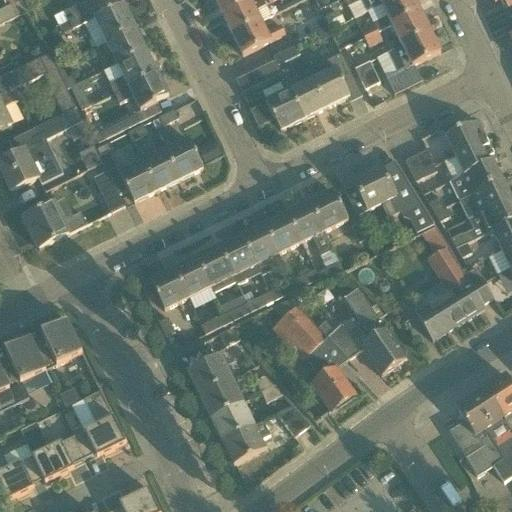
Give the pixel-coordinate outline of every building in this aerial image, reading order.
[(213,0),(222,17),(252,3),(250,0),(213,0)] [(361,0),(345,0),(349,9),(361,3),(363,3),(361,0)] [(413,0),(396,0),(382,7),(387,18),(360,32),(364,41),(375,35),(378,35),(392,28),(421,14),(413,0)] [(367,14),(382,7),(396,0),(361,0),(363,3),(361,3),(367,14)] [(511,0),(492,0),(495,5),(503,0),(508,10),(511,7),(511,0)] [(0,27),(28,13),(22,1),(0,12),(0,27)] [(222,17),(233,38),(262,23),(252,3),(222,17)] [(54,19),(58,27),(83,15),(79,6),(64,14),(54,19)] [(84,26),(96,51),(135,30),(124,7),(112,14),(111,13),(96,21),(88,24),(83,15),(58,27),(64,36),(84,26)] [(328,31),(343,23),(338,11),(322,18),(328,31)] [(431,34),(421,14),(392,28),(402,48),(431,34)] [(262,23),(233,38),(243,58),(272,44),(285,37),(281,28),(267,35),(262,23)] [(107,45),(118,67),(146,53),(135,30),(96,51),(107,45)] [(431,34),(402,48),(388,55),(394,67),(398,76),(441,55),(431,34)] [(382,43),(378,35),(375,35),(364,41),(369,50),(382,43)] [(275,63),(279,68),(300,57),(296,48),(273,59),(275,63)] [(59,52),(50,56),(56,69),(65,65),(59,52)] [(129,89),(129,90),(158,76),(146,53),(118,67),(124,79),(110,86),(115,96),(129,89)] [(57,71),(50,56),(15,73),(22,88),(57,71)] [(308,73),(326,111),(350,100),(344,87),(354,82),(342,57),(308,73)] [(275,63),(253,74),(235,82),(242,96),(282,76),(279,68),(275,63)] [(77,87),(65,65),(56,69),(57,71),(67,92),(77,87)] [(380,85),(371,67),(370,65),(355,72),(365,92),(380,85)] [(304,87),(290,94),(304,122),(326,111),(308,73),(300,77),(304,87)] [(129,90),(140,113),(118,124),(115,118),(106,123),(108,126),(101,130),(107,142),(162,115),(157,105),(169,99),(158,76),(129,90)] [(67,92),(68,92),(71,91),(82,113),(91,109),(84,94),(92,90),(88,82),(77,87),(67,92)] [(0,133),(12,127),(3,110),(18,102),(12,91),(0,96),(0,133)] [(268,104),(251,113),(250,113),(259,130),(275,122),(281,134),(304,122),(290,94),(268,104)] [(0,172),(11,195),(38,181),(41,187),(63,177),(46,143),(82,125),(75,111),(9,144),(16,159),(0,166),(0,172)] [(174,113),(159,120),(164,129),(179,122),(174,113)] [(442,131),(455,159),(487,143),(478,123),(464,130),(460,122),(442,131)] [(144,127),(128,135),(133,145),(148,137),(144,127)] [(190,143),(189,143),(166,154),(180,183),(203,172),(197,159),(198,159),(190,143)] [(497,162),(487,143),(455,159),(444,164),(454,182),(493,164),(497,162)] [(96,152),(107,174),(107,173),(108,174),(116,170),(112,161),(109,154),(108,155),(104,148),(96,152)] [(437,174),(427,153),(416,158),(427,179),(437,174)] [(180,183),(166,154),(143,166),(157,194),(180,183)] [(427,179),(416,158),(405,163),(415,184),(427,179)] [(388,220),(403,212),(406,219),(424,209),(421,203),(395,164),(382,171),(353,185),(355,188),(345,194),(358,217),(382,206),(388,220)] [(449,185),(458,202),(502,182),(493,164),(454,182),(449,185)] [(143,166),(120,177),(128,194),(128,193),(134,206),(157,194),(143,166)] [(94,180),(103,198),(112,216),(125,209),(108,174),(107,173),(107,174),(94,180)] [(502,182),(458,202),(467,221),(479,216),(511,201),(502,182)] [(311,206),(324,234),(348,223),(340,207),(333,195),(311,206)] [(433,213),(444,208),(440,200),(429,206),(433,213)] [(69,238),(69,237),(87,228),(81,215),(74,219),(64,201),(24,221),(39,252),(69,238)] [(484,226),(473,231),(477,240),(488,235),(492,233),(511,223),(511,201),(479,216),(484,226)] [(311,206),(288,217),(302,245),(313,240),(321,258),(333,252),(324,234),(311,206)] [(444,208),(433,213),(439,222),(441,224),(450,219),(444,208)] [(265,228),(279,257),(302,245),(288,217),(265,228)] [(511,223),(492,233),(501,253),(511,248),(511,223)] [(361,225),(352,230),(359,246),(369,241),(361,225)] [(265,228),(243,239),(257,268),(279,257),(265,228)] [(467,246),(477,240),(473,231),(472,230),(462,235),(461,234),(449,240),(455,250),(466,245),(467,246)] [(257,268),(243,239),(220,250),(237,285),(238,287),(261,276),(257,268)] [(471,254),(467,246),(466,245),(455,250),(461,259),(471,254)] [(510,271),(511,272),(511,271),(511,248),(501,253),(489,259),(497,277),(510,271)] [(459,290),(450,296),(416,317),(433,345),(486,312),(483,307),(471,287),(465,277),(448,249),(428,261),(444,286),(453,280),(459,290)] [(220,250),(197,261),(211,290),(225,283),(227,289),(237,285),(220,250)] [(197,261),(174,273),(188,301),(211,290),(197,261)] [(317,276),(321,285),(344,274),(339,265),(317,276)] [(475,271),(465,277),(471,287),(481,281),(475,271)] [(164,313),(188,301),(174,273),(151,284),(157,297),(164,313)] [(315,273),(293,284),(297,293),(319,282),(320,286),(321,285),(317,276),(315,273)] [(481,281),(471,287),(483,307),(493,301),(481,281)] [(274,304),(297,293),(293,284),(270,295),(274,304)] [(345,300),(372,341),(361,349),(381,379),(407,362),(386,331),(385,332),(358,291),(345,300)] [(249,294),(243,297),(247,306),(254,302),(249,294)] [(254,302),(247,306),(251,315),(274,304),(270,295),(254,302)] [(228,304),(221,308),(225,317),(232,313),(228,304)] [(232,313),(225,317),(229,326),(230,326),(231,327),(235,325),(235,323),(251,315),(247,306),(232,313)] [(315,331),(304,318),(296,310),(279,325),(308,357),(305,360),(320,382),(313,387),(331,414),(355,398),(336,371),(348,362),(317,329),(315,331)] [(205,338),(229,326),(225,317),(201,329),(205,338)] [(175,335),(168,320),(159,325),(167,340),(175,335)] [(323,323),(317,329),(348,362),(360,354),(341,327),(333,334),(323,323)] [(44,341),(33,347),(32,347),(46,374),(57,369),(82,356),(67,324),(41,336),(44,341)] [(240,344),(230,332),(219,337),(226,351),(240,344)] [(7,359),(0,362),(0,372),(10,392),(17,407),(30,401),(22,386),(46,374),(32,347),(33,347),(30,342),(5,354),(7,359)] [(188,374),(199,398),(232,382),(220,358),(188,374)] [(0,412),(1,415),(17,407),(10,392),(0,372),(0,412)] [(255,383),(262,397),(275,390),(265,379),(255,383)] [(511,386),(507,379),(485,392),(511,434),(511,386)] [(243,406),(232,382),(199,398),(196,399),(196,400),(200,399),(211,421),(207,423),(243,406)] [(275,390),(262,397),(266,407),(283,398),(275,390)] [(84,434),(73,440),(84,462),(102,453),(104,458),(127,447),(113,420),(102,397),(99,391),(99,392),(100,395),(84,402),(97,428),(84,434)] [(511,480),(511,434),(485,392),(456,411),(465,425),(449,435),(466,461),(477,479),(493,469),(504,486),(511,480)] [(222,444),(219,447),(255,429),(243,406),(207,423),(211,422),(222,444)] [(278,418),(283,425),(295,441),(311,429),(294,411),(278,418)] [(20,433),(33,460),(33,459),(44,482),(43,482),(45,486),(68,475),(66,471),(84,462),(73,440),(61,446),(49,452),(36,425),(20,433)] [(234,469),(266,453),(267,452),(262,441),(270,438),(264,425),(255,429),(219,447),(222,445),(234,469)] [(33,459),(33,460),(22,465),(9,471),(0,452),(0,494),(5,506),(28,495),(26,490),(43,482),(44,482),(33,459)] [(158,511),(149,492),(126,503),(128,507),(118,511),(158,511)]
